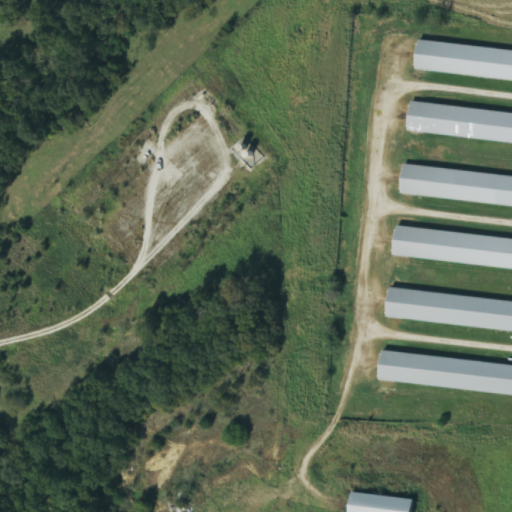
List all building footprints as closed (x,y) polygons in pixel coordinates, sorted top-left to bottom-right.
[(511,82),(511,51),(421,43),(418,73),(511,82)] [(511,113),(414,103),(411,134),(511,144),(511,113)] [(403,196),(511,206),(511,177),(406,167),(403,196)] [(511,238),(399,228),(396,259),(511,270),(511,238)] [(511,302),(392,292),(389,322),(511,332),(511,302)] [(511,396),(511,366),(385,354),(382,385),(511,396)] [(353,511),(416,511),(417,501),(355,493),(353,511)]
